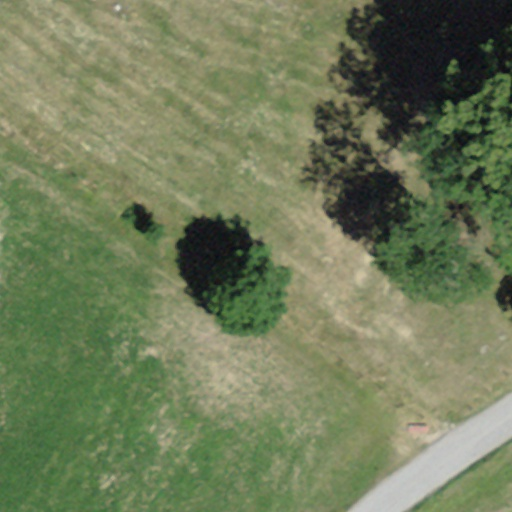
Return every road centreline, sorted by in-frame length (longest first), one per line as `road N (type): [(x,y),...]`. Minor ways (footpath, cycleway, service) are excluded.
road 1 (track): [(444,457),(420,410),(360,341),(290,98),(246,0)]
road 2 (unclassified): [(511,415),(397,485),(372,511)]
